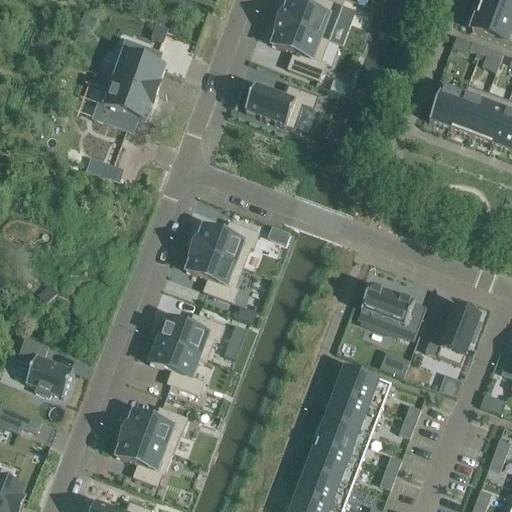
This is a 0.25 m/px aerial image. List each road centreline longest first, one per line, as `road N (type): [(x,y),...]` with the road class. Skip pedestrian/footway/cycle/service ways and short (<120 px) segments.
road 1 (residential): [(54,511),(183,174)]
road 2 (residential): [(511,298),(288,213)]
road 3 (residential): [(183,174),(249,0)]
